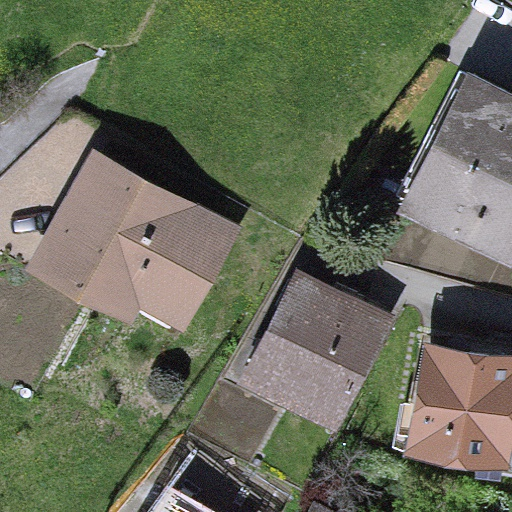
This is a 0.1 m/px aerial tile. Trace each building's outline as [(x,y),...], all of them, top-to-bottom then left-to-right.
[(511,251),(511,85),(464,60),(393,195),(510,256),(511,251)] [(245,216),(99,140),(34,262),(180,339),(245,216)] [(397,306),(293,257),(241,368),(345,417),(397,306)] [(511,344),(422,329),(404,437),(511,455),(511,344)] [(343,511),(313,497),(305,511),(343,511)] [(188,511),(172,503),(167,511),(188,511)]
